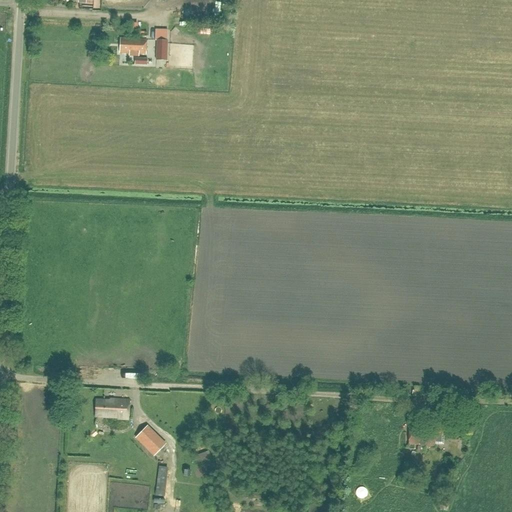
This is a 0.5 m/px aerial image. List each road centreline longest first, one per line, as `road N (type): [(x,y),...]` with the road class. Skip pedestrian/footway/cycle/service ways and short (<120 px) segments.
road 1 (track): [(0,375),(511,401)]
road 2 (unclassified): [(0,345),(19,0)]
